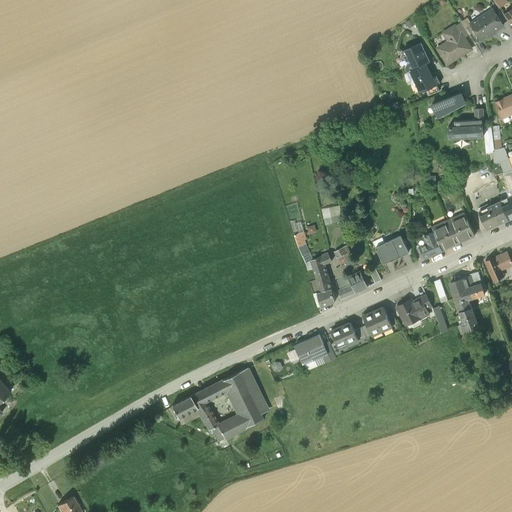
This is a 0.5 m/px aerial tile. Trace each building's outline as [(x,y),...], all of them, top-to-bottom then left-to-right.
[(493,9),(471,23),(471,24),(481,39),(503,25),(493,9)] [(467,18),(461,22),(465,28),(471,24),(471,23),(467,18)] [(461,22),(455,26),(460,34),(461,33),(464,38),(469,35),(465,28),(461,22)] [(471,24),(465,28),(469,35),(475,43),(481,39),(471,24)] [(460,34),(455,26),(444,33),(449,41),(438,48),(448,63),(471,48),(464,38),(461,33),(460,34)] [(420,43),(402,51),(400,57),(406,59),(408,63),(406,68),(407,72),(410,71),(426,63),(429,62),(420,43)] [(426,63),(410,71),(420,92),(426,89),(437,84),(440,83),(436,75),(433,77),(426,63)] [(437,84),(426,89),(429,95),(440,90),(437,84)] [(447,91),(431,97),(433,103),(449,97),(447,91)] [(433,103),(432,103),(439,115),(465,101),(461,92),(449,97),(433,103)] [(511,94),(504,99),(497,103),(496,102),(502,117),(511,112),(511,94)] [(397,101),(390,105),(393,110),(400,106),(397,101)] [(483,108),(475,108),(475,119),(482,119),(484,119),(483,108)] [(475,119),(455,120),(455,125),(448,126),(449,138),(484,135),(483,124),(482,119),(475,119)] [(498,126),(492,127),(494,149),(499,147),(500,147),(498,126)] [(491,169),(466,180),(472,192),(497,181),(491,169)] [(511,169),(503,173),(507,191),(511,189),(511,169)] [(500,202),(485,208),(486,210),(479,213),(487,230),(508,220),(500,202)] [(336,215),(324,217),(326,225),(341,221),(340,215),(341,215),(340,209),(335,210),(336,215)] [(465,216),(449,223),(458,242),(474,235),(465,216)] [(449,223),(433,230),(434,232),(442,250),(458,242),(449,223)] [(309,253),(304,239),(306,238),(304,232),(294,235),(302,256),(309,253)] [(434,232),(417,239),(420,248),(417,249),(419,252),(422,251),(424,258),(442,250),(434,232)] [(401,235),(376,247),(384,263),(391,260),(409,252),(401,235)] [(349,251),(346,245),(335,252),(338,258),(349,251)] [(349,251),(338,258),(341,265),(353,258),(349,251)] [(507,252),(495,258),(485,262),(494,281),(503,277),(500,270),(511,265),(511,264),(509,258),(507,252)] [(328,253),(311,261),(313,269),(324,264),(332,261),(328,253)] [(353,258),(341,265),(344,272),(355,265),(353,258)] [(324,264),(313,269),(317,279),(328,276),(324,264)] [(374,267),(368,270),(375,283),(381,280),(374,267)] [(360,271),(348,277),(352,286),(341,290),(339,291),(341,299),(368,287),(360,271)] [(478,271),(470,274),(471,276),(474,286),(482,283),(478,271)] [(346,275),(336,279),(341,290),(352,286),(348,277),(346,275)] [(328,276),(317,279),(320,292),(332,288),(328,276)] [(471,276),(450,283),(456,302),(469,298),(470,299),(485,294),(482,283),(474,286),(471,276)] [(435,281),(441,297),(447,295),(440,279),(435,281)] [(320,292),(317,293),(321,308),(335,301),(332,288),(320,292)] [(426,295),(412,302),(411,299),(396,307),(406,327),(420,319),(429,314),(426,309),(432,306),(426,295)] [(469,298),(456,302),(461,319),(474,313),(470,299),(469,298)] [(439,306),(432,309),(439,325),(445,322),(439,306)] [(387,316),(383,307),(372,312),(381,332),(392,327),(387,316)] [(381,332),(372,312),(363,317),(367,325),(371,336),(381,332)] [(397,324),(392,313),(387,316),(392,327),(397,324)] [(474,313),(461,319),(463,325),(458,326),(461,334),(479,326),(474,313)] [(439,325),(438,325),(441,333),(447,330),(445,322),(439,325)] [(350,323),(331,332),(336,343),(339,351),(359,342),(350,323)] [(371,336),(367,325),(361,328),(366,339),(371,336)] [(361,328),(356,330),(361,341),(366,339),(361,328)] [(319,336),(294,347),(302,366),(322,357),(328,354),(323,345),(319,336)] [(336,359),(328,342),(323,345),(328,354),(322,357),(325,364),(336,359)] [(339,351),(336,343),(330,345),(335,356),(341,354),(339,351)] [(247,369),(199,394),(202,400),(227,388),(233,400),(208,413),(201,416),(211,432),(213,431),(220,442),(263,421),(254,402),(262,398),(247,369)] [(0,401),(10,392),(0,380),(0,401)] [(199,394),(172,408),(178,419),(183,417),(185,423),(201,416),(208,413),(202,400),(199,394)] [(81,511),(73,497),(58,505),(62,511),(81,511)]
